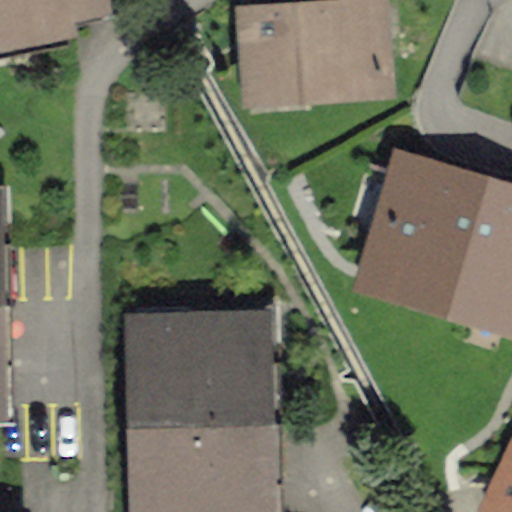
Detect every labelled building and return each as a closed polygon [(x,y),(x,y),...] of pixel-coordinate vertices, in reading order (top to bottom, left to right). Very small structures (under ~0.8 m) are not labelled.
[(0,0),(0,38),(87,26),(83,0),(0,0)] [(235,112),(395,100),(389,13),(229,24),(235,112)] [(511,47),(486,38),(462,103),(511,121),(511,47)] [(497,335),(511,285),(511,187),(380,147),(337,287),(497,335)] [(0,419),(12,419),(7,174),(0,174),(0,419)] [(288,511),(280,313),(137,319),(144,511),(288,511)] [(487,511),(511,511),(511,457),(487,511)]
